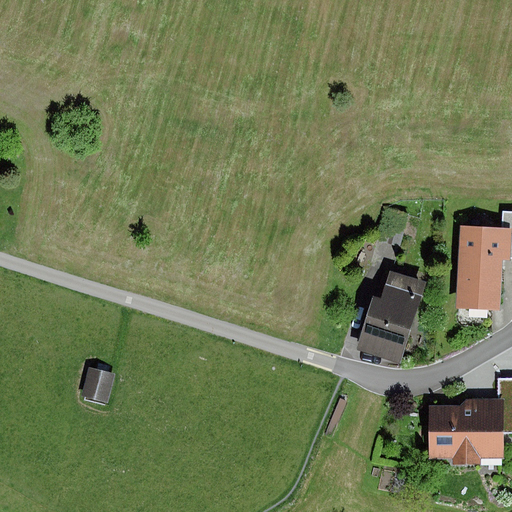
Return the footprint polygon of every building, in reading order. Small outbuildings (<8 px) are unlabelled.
[(511,232),(511,227),(460,225),(456,309),(500,311),(502,258),(510,259),(511,232)] [(380,300),(374,298),(357,350),(400,364),(427,283),(390,271),(380,300)] [(116,377),(92,371),(84,401),(108,407),(116,377)] [(511,378),(497,379),(498,400),(499,433),(511,432),(511,378)] [(341,398),(327,433),(333,435),(347,401),(341,398)] [(460,406),(427,406),(427,459),(452,459),(452,466),(481,466),(481,458),(498,458),(499,433),(498,400),(466,400),(460,406)]
